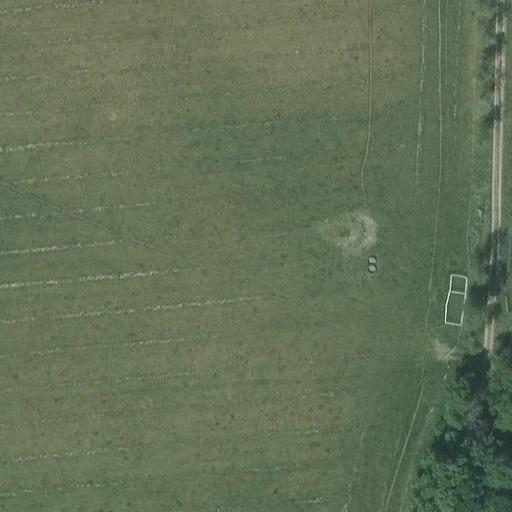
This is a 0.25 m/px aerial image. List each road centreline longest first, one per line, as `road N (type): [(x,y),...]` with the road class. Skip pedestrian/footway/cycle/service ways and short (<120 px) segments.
road 1 (track): [(499,0),(486,346)]
road 2 (track): [(486,346),(475,511)]
